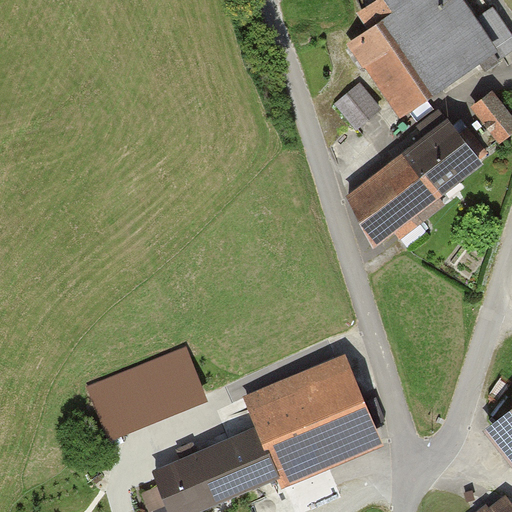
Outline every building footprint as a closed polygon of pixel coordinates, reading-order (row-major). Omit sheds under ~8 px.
[(492,56),(452,0),(379,0),(353,18),(364,33),(343,47),(396,123),(492,56)] [(379,108),(359,84),(336,103),(356,127),(379,108)] [(511,129),(511,118),(492,94),(476,107),(501,138),(511,129)] [(427,140),(350,199),(373,243),(392,227),(409,248),(428,233),(419,221),(444,203),(437,193),(487,155),(476,142),(469,147),(441,111),(419,127),(427,140)] [(206,402),(184,350),(75,396),(97,448),(206,402)] [(276,492),(375,450),(336,357),(237,399),(251,430),(144,475),(159,511),(212,511),(274,486),(276,492)] [(511,511),(511,507),(506,500),(490,511),(511,511)]
